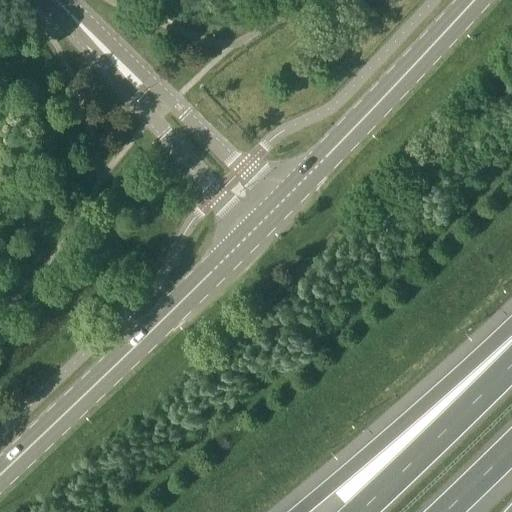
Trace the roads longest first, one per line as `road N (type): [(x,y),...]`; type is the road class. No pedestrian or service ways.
road 1 (secondary): [(0,477),(269,217)]
road 2 (residential): [(269,217),(54,0)]
road 3 (secondary): [(269,217),(477,0)]
road 4 (motorway): [(511,346),(297,511)]
road 5 (motorway): [(511,366),(356,511)]
